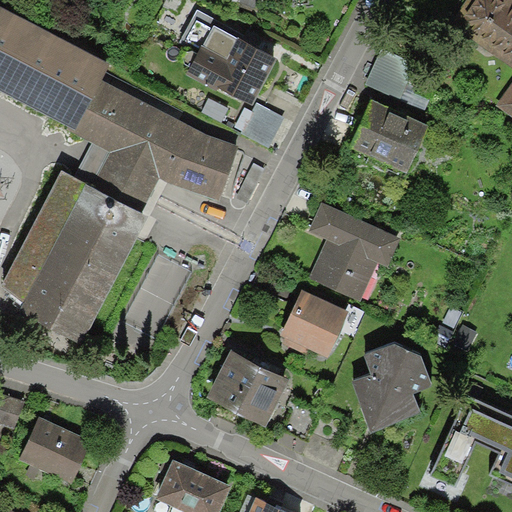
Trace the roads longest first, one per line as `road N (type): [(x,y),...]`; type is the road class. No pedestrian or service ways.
road 1 (residential): [(375,0),(152,410)]
road 2 (residential): [(375,511),(152,410)]
road 3 (residential): [(152,410),(0,364)]
